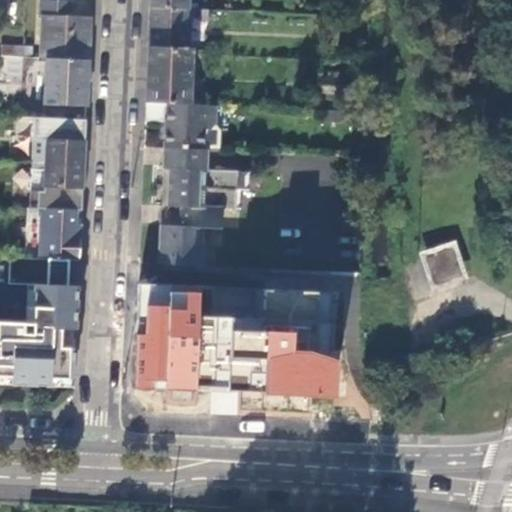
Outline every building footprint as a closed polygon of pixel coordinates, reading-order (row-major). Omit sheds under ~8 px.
[(70,0),(57,0),(40,0),(39,17),(42,17),(41,44),(25,43),(25,45),(24,57),(46,58),(88,60),(90,12),(70,11),(70,0)] [(187,9),(187,0),(150,0),(150,7),(187,9)] [(187,9),(150,7),(149,47),(188,49),(189,19),(207,20),(207,10),(187,9)] [(357,27),(357,17),(342,16),(341,27),(357,27)] [(2,44),(1,56),(24,57),(25,45),(2,44)] [(146,102),(189,103),(192,49),(188,49),(149,47),(146,102)] [(88,60),(46,58),(45,103),(33,102),(33,118),(35,118),(85,120),(88,60)] [(318,94),(339,95),(339,80),(319,79),(318,94)] [(146,102),(146,119),(167,120),(165,147),(203,149),(204,129),(210,129),(216,123),(217,105),(189,103),(146,102)] [(34,138),(35,118),(33,118),(30,118),(28,142),(33,143),(33,154),(46,155),(47,138),(34,138)] [(83,163),(85,120),(35,118),(34,138),(47,138),(46,155),(33,154),(32,161),(83,163)] [(206,170),(208,149),(203,149),(165,147),(163,168),(169,168),(167,206),(179,206),(215,208),(222,208),(240,209),(241,191),(248,192),(249,173),(206,170)] [(81,208),(83,163),(32,161),(32,167),(45,168),(43,191),(31,190),(30,207),(41,207),(76,208),(81,208)] [(45,168),(32,167),(31,190),(43,191),(45,168)] [(39,257),(41,207),(30,207),(26,206),(25,256),(39,257)] [(196,248),(201,248),(202,229),(214,229),(215,208),(179,206),(178,226),(166,226),(165,245),(159,245),(158,265),(186,266),(195,266),(196,248)] [(79,259),(80,225),(75,225),(76,208),(41,207),(39,257),(48,258),(69,258),(79,259)] [(221,230),(222,208),(215,208),(214,229),(221,230)] [(427,256),(435,285),(462,276),(453,247),(427,256)] [(0,383),(73,387),(75,348),(69,347),(69,329),(75,329),(77,286),(67,285),(69,258),(48,258),(46,284),(27,283),(26,323),(0,321),(0,383)] [(213,287),(137,283),(133,388),(194,391),(194,386),(227,388),(227,391),(265,393),(265,395),(333,398),(335,354),(327,353),(330,294),(264,291),(262,321),(211,319),(213,287)]
